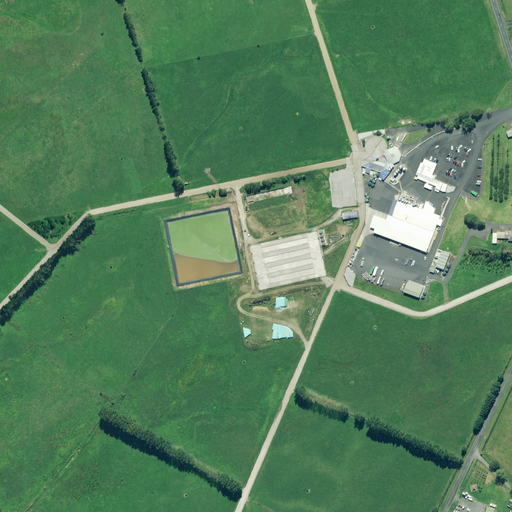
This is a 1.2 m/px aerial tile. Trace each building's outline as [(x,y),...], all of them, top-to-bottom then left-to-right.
[(388,171),(391,166),(393,167),(395,165),(393,164),(399,161),(402,156),(399,148),(394,147),(388,150),(386,150),(386,149),(386,147),(386,145),(386,144),(385,142),(384,140),(382,139),(381,138),(379,137),(377,137),(376,136),(374,137),(372,137),(370,138),(369,139),(367,140),(366,142),(365,143),(365,145),(365,147),(365,149),(365,151),(366,152),(367,154),(368,155),(370,156),(372,157),(373,158),(375,158),(377,158),(379,157),(381,156),(382,155),(385,156),(388,162),(387,164),(375,161),(362,167),(366,168),(366,170),(366,171),(366,172),(366,173),(367,173),(368,173),(369,173),(370,173),(370,172),(371,169),(381,173),(379,177),(384,180),(390,172),(388,171)] [(423,163),(421,163),(415,175),(418,176),(417,179),(436,187),(435,189),(442,191),(443,189),(446,190),(448,185),(435,179),(436,176),(432,175),(437,165),(424,159),(423,163)] [(380,174),(371,171),(370,174),(371,175),(371,177),(376,179),(377,177),(378,177),(380,174)] [(435,209),(433,208),(434,207),(427,201),(426,202),(423,210),(422,210),(423,205),(420,204),(418,209),(411,206),(398,202),(394,200),(387,219),(374,215),(370,227),(375,229),(374,233),(427,253),(440,216),(433,214),(435,209)] [(328,246),(324,229),(318,230),(321,247),(328,246)]
